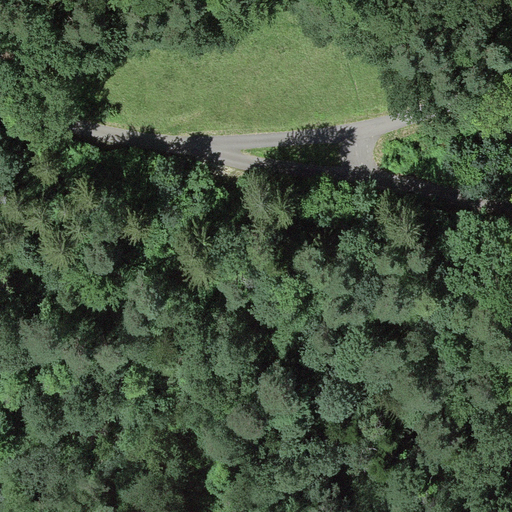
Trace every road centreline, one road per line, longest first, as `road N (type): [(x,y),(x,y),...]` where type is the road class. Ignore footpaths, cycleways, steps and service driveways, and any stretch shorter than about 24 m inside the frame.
road 1 (track): [(0,110),(187,273),(348,359),(500,511)]
road 2 (unclassified): [(511,76),(363,128),(184,146),(0,105)]
road 3 (track): [(511,205),(184,146)]
